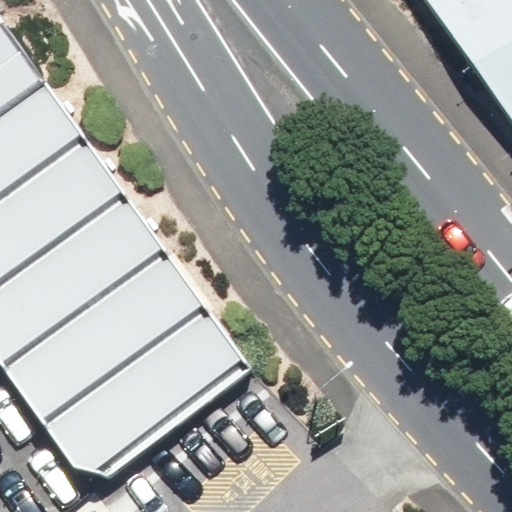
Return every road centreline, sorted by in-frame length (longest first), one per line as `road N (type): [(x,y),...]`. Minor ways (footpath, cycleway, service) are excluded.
road 1 (secondary): [(511,486),(443,416),(218,116),(142,0)]
road 2 (secondary): [(292,0),(511,279)]
